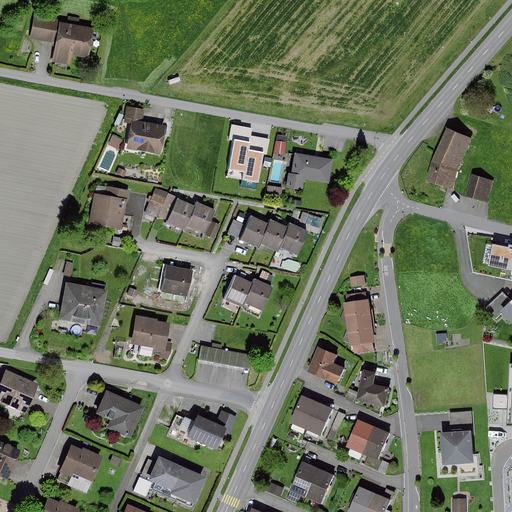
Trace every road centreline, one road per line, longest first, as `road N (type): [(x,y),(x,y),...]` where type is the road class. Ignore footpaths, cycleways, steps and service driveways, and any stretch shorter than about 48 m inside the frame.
road 1 (residential): [(400,205),(390,221),(388,273),(413,511)]
road 2 (primary): [(275,401),(378,182)]
road 3 (primary): [(378,182),(511,22)]
road 4 (residential): [(89,368),(21,511)]
road 5 (residential): [(232,243),(173,383)]
road 6 (residential): [(173,383),(115,511)]
road 7 (primary): [(226,511),(275,401)]
